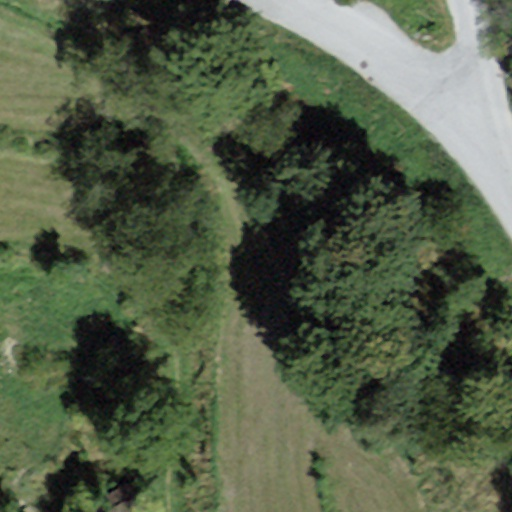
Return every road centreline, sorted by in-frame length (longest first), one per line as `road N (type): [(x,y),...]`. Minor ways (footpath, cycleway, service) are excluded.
road 1 (unclassified): [(473,132),(412,76),(274,0)]
road 2 (unclassified): [(473,132),(477,66),(464,0)]
